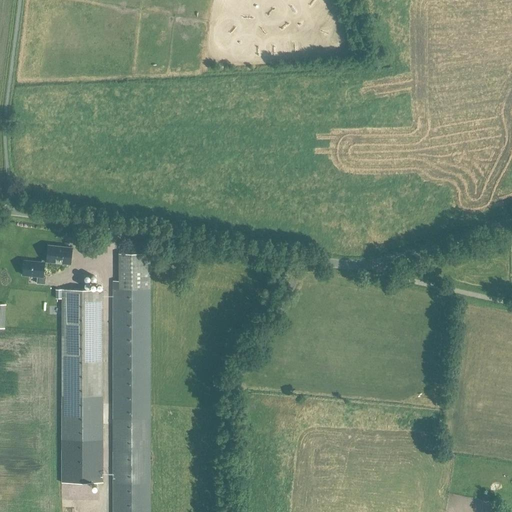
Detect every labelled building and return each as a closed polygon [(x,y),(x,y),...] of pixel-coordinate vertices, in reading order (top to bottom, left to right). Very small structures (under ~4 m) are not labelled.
[(42,260),(42,261),(45,262),(44,268),(47,268),(47,262),(71,264),(72,247),(48,244),(47,260),(42,260)] [(45,262),(42,261),(23,260),(22,276),(37,277),(36,284),(45,284),(46,276),(44,276),(44,268),(45,262)] [(103,289),(62,290),(62,483),(103,483),(103,289)] [(113,290),(113,484),(150,484),(150,290),(113,290)] [(150,511),(150,484),(113,484),(113,511),(150,511)]
